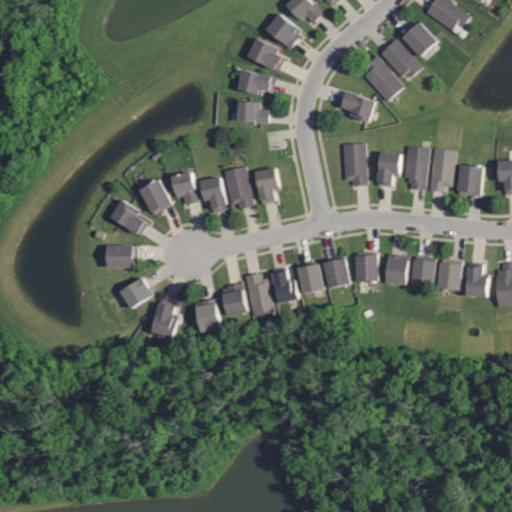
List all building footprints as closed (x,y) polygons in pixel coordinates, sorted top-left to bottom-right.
[(287,0),(312,0),(323,12),(313,20),(307,13),(301,18),(286,1),(287,0)] [(327,0),(332,8),(346,0),(327,0)] [(427,10),(433,0),(450,0),(472,15),(463,28),(457,24),(454,29),(427,10)] [(267,27),(278,12),(301,29),(297,33),(299,35),(291,45),(267,27)] [(402,36),(418,20),(436,40),(420,55),(402,36)] [(249,53),(258,36),(279,46),(276,50),(286,55),(279,69),(249,53)] [(381,52),(397,38),(422,67),(411,77),(406,72),(402,76),(381,52)] [(377,54),(403,85),(386,99),(365,73),(369,69),(365,64),(377,54)] [(238,86),(244,67),(276,76),(272,90),(262,87),(261,93),(238,86)] [(344,89),(374,99),(367,120),(349,114),(351,109),(338,104),(344,89)] [(238,120),(239,100),(260,101),(260,108),(269,109),(268,122),(238,120)] [(344,142),(365,141),(367,183),(353,184),(352,178),(346,178),(344,142)] [(429,147),(424,187),(410,185),(411,180),(408,180),(409,174),(405,174),(408,144),(429,147)] [(456,149),(452,185),(445,184),(444,190),(430,188),(434,147),(456,149)] [(401,151),(399,175),(393,174),(392,184),(377,183),(380,150),(401,151)] [(499,158),(511,158),(511,192),(505,192),(505,178),(499,178),(499,158)] [(483,164),(480,194),(458,191),(458,188),(457,188),(460,162),(483,164)] [(224,168),(245,164),(254,204),(238,207),(237,200),(231,202),(224,168)] [(255,169),(275,165),(280,188),(274,189),(276,199),(261,202),(255,169)] [(173,175),(192,171),(199,200),(185,203),(183,195),(177,196),(173,175)] [(202,179),(221,175),(227,208),(213,211),(211,201),(206,202),(202,179)] [(173,204),(155,214),(140,188),(159,178),(173,204)] [(142,209),(138,215),(150,223),(142,235),(112,216),(124,198),(142,209)] [(139,260),(135,261),(135,265),(108,265),(108,243),(139,243),(139,260)] [(380,280),(358,280),(358,250),(379,250),(380,280)] [(391,252),(405,254),(405,257),(411,258),(408,283),(388,281),(391,252)] [(324,259),(345,256),(350,281),(329,285),(324,259)] [(416,256),(437,259),(434,285),(413,283),(416,256)] [(459,288),(437,286),(440,257),(462,259),(459,288)] [(333,263),(338,289),(359,284),(354,259),(333,263)] [(511,303),(497,304),(495,275),(498,275),(497,268),(502,267),(502,261),(511,260),(511,303)] [(298,266),(319,262),(324,288),(303,291),(298,266)] [(486,296),(465,294),(468,262),(483,264),(483,273),(488,274),(486,296)] [(273,271),(288,267),(290,278),(295,277),(300,296),(281,301),(273,271)] [(245,275),(260,272),(261,281),(268,280),(274,310),(253,314),(245,275)] [(133,307),(121,291),(143,276),(154,292),(133,307)] [(247,309),(227,314),(222,291),(226,290),(224,285),(240,281),(247,309)] [(221,326),(201,330),(196,305),(202,303),(201,299),(215,296),(221,326)] [(171,337),(151,330),(161,297),(177,303),(173,312),(179,314),(171,337)]
